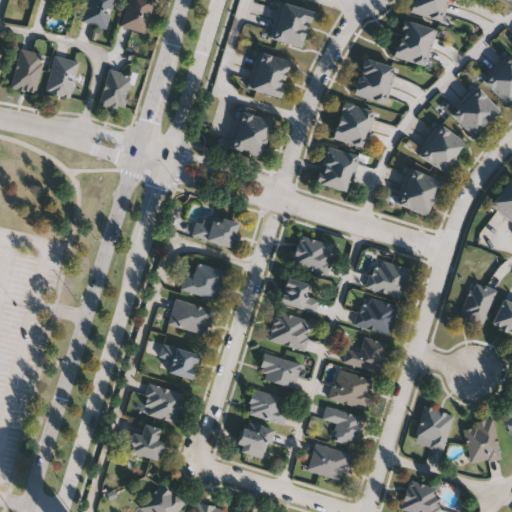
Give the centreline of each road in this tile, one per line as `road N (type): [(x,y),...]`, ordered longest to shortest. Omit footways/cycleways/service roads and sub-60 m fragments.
road 1 (secondary): [(58,511),(214,0)]
road 2 (residential): [(199,461),(310,95),(363,0)]
road 3 (residential): [(366,511),(455,219),(469,188),(511,139)]
road 4 (secondary): [(137,166),(26,511)]
road 5 (tertiary): [(445,248),(276,200)]
road 6 (residential): [(359,511),(199,461)]
road 7 (tertiary): [(276,200),(260,181),(145,143)]
road 8 (tertiary): [(137,166),(276,200)]
